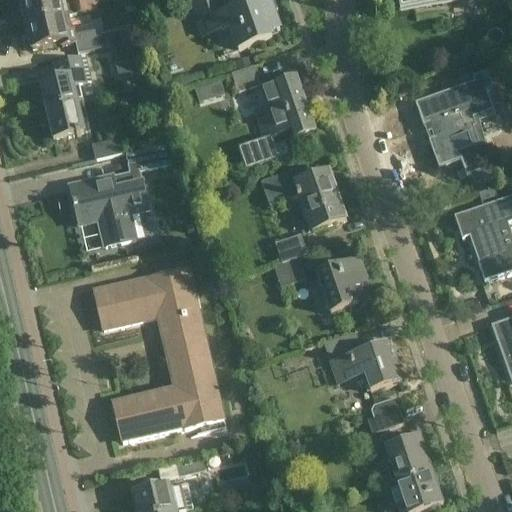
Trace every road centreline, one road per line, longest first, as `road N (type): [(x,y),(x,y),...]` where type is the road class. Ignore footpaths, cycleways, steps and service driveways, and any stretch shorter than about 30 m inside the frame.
road 1 (residential): [(490,511),(361,144),(343,76),(343,0)]
road 2 (secondary): [(54,511),(7,312)]
